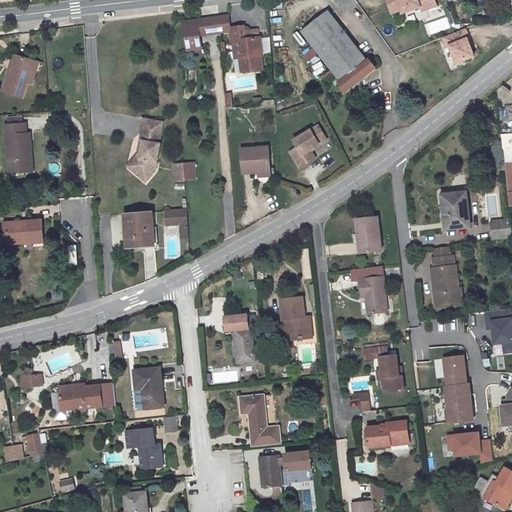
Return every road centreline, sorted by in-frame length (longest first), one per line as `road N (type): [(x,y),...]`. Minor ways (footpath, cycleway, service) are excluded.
road 1 (tertiary): [(511,56),(313,209),(181,283)]
road 2 (residential): [(181,283),(204,498)]
road 3 (residential): [(140,0),(0,17)]
